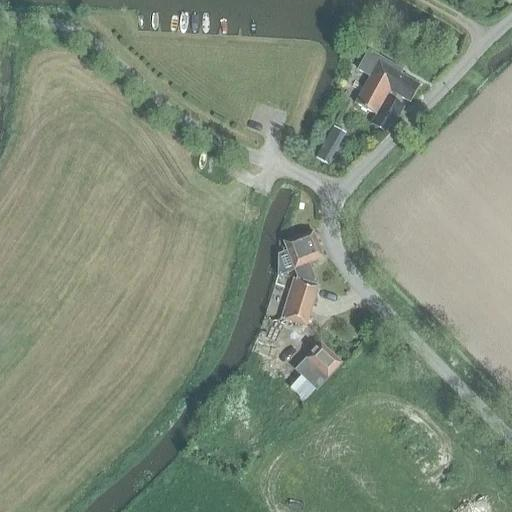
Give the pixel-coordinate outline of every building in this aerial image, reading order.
[(401,71),(368,51),(357,69),(369,77),(353,103),(373,115),(368,124),(385,134),(390,125),(392,126),(403,108),(386,97),(390,92),(409,103),(418,86),(399,75),(401,71)] [(346,134),(333,127),(315,158),(328,165),(346,134)] [(322,258),(311,232),(283,243),(287,251),(278,255),(278,277),(294,271),(296,277),(295,280),(293,280),(280,319),(305,327),(317,287),(311,285),(313,279),(307,264),(322,258)] [(262,336),(255,353),(276,362),(283,345),(262,336)] [(341,365),(319,344),(294,371),(316,392),(341,365)]
